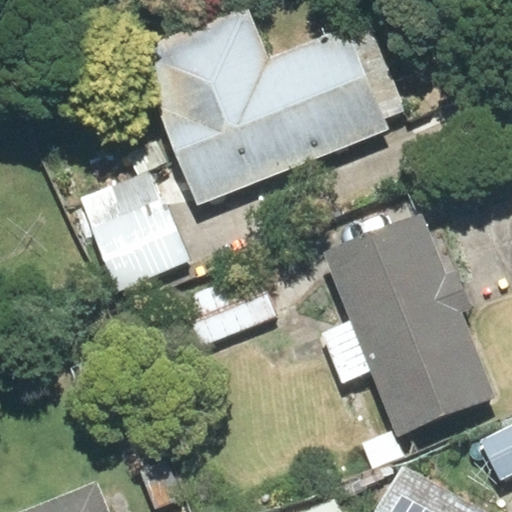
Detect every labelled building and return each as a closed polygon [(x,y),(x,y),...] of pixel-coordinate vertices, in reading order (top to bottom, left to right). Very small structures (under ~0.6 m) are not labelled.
[(246,16),(132,63),(194,212),(390,131),(349,34),(268,68),(246,16)] [(172,185),(92,214),(126,306),(206,276),(172,185)] [(422,228),(320,269),(395,452),(497,410),(422,228)] [(255,279),(169,316),(194,376),(281,339),(255,279)] [(511,431),(486,443),(506,490),(511,487),(511,431)] [(511,511),(511,509),(506,510),(412,458),(382,511),(511,511)] [(102,511),(95,492),(42,511),(102,511)]
